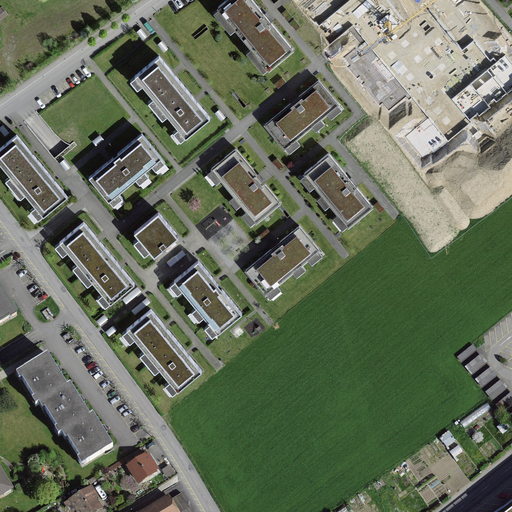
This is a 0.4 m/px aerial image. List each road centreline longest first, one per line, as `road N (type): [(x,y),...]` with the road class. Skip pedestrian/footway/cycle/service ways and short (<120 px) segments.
road 1 (residential): [(26,242),(190,471)]
road 2 (residential): [(161,0),(0,107)]
